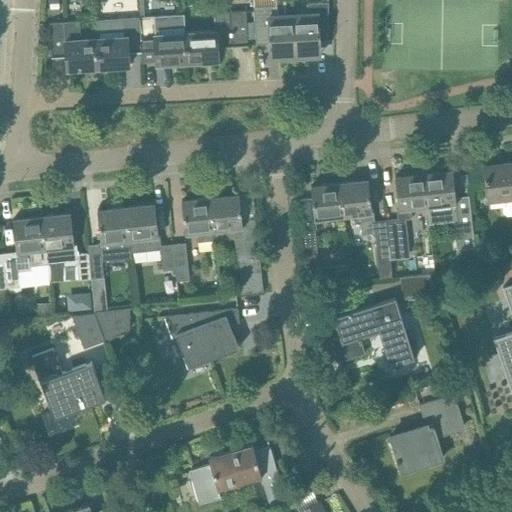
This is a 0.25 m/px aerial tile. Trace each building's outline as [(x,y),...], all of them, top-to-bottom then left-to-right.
[(57,0),(48,0),(49,8),(57,8),(58,8),(57,0)] [(306,15),(291,16),(295,55),(311,54),(311,50),(321,49),(320,41),(326,40),(326,41),(327,41),(328,1),(305,3),(306,15)] [(295,55),(291,16),(276,17),(276,5),(253,6),(255,45),(257,45),(257,44),(268,44),(269,57),(295,55)] [(185,32),(187,62),(190,62),(190,65),(200,64),(200,61),(218,60),(217,47),(247,45),(245,10),(214,12),(215,30),(185,32)] [(140,52),(141,61),(155,60),(156,64),(174,63),(174,66),(184,65),(184,62),(187,62),(185,32),(184,14),(138,17),(140,52)] [(138,17),(94,20),(95,38),(97,68),(100,68),(100,71),(110,70),(110,67),(129,66),(128,53),(140,52),(138,17)] [(97,68),(95,38),(80,39),(79,21),(49,23),(51,57),(66,57),(66,70),(84,69),(84,72),(94,71),(94,68),(97,68)] [(232,47),(229,60),(241,63),(244,50),(232,47)] [(511,164),(485,167),(485,166),(483,166),(487,198),(511,195),(511,164)] [(468,195),(455,197),(452,169),(423,173),(427,207),(428,217),(458,214),(459,227),(453,228),(456,250),(474,248),(468,195)] [(411,209),(427,207),(423,173),(395,176),(398,208),(396,209),(397,219),(385,220),(388,246),(406,244),(403,220),(412,219),(411,209)] [(339,182),(342,216),(359,214),(361,235),(374,233),(376,247),(388,246),(385,220),(374,221),(373,211),(371,212),(367,179),(339,182)] [(315,219),(342,216),(339,182),(310,185),(312,197),(298,199),(304,254),(317,253),(314,230),(316,230),(315,219)] [(242,227),(241,219),(238,193),(209,197),(214,230),(242,227)] [(215,240),(214,230),(209,197),(181,200),(185,234),(197,232),(198,242),(215,240)] [(131,252),(161,249),(161,245),(160,235),(158,235),(154,203),(126,206),(131,252)] [(100,252),(88,253),(91,278),(104,277),(102,261),(132,258),(131,252),(126,206),(97,209),(101,242),(99,243),(99,244),(100,252)] [(41,215),(47,264),(63,262),(63,266),(77,265),(79,280),(91,278),(88,253),(77,254),(76,244),(73,244),(70,212),(41,215)] [(31,266),(47,264),(41,215),(13,219),(16,251),(15,251),(15,252),(3,253),(7,288),(20,287),(18,271),(31,270),(31,266)] [(241,294),(263,291),(255,217),(241,219),(242,227),(214,230),(215,240),(235,238),(241,294)] [(173,244),(175,269),(177,281),(189,279),(185,242),(173,244)] [(161,249),(163,270),(175,269),(173,244),(161,245),(161,249)] [(432,274),(401,277),(404,299),(439,295),(432,274)] [(511,283),(502,286),(506,298),(510,297),(511,301),(511,330),(493,336),(511,393),(511,283)] [(68,296),(69,310),(91,308),(89,294),(68,296)] [(340,337),(330,340),(337,362),(365,353),(360,337),(379,331),(390,366),(395,364),(414,358),(396,297),(352,310),(333,316),(340,337)] [(50,312),(49,302),(38,303),(38,313),(50,312)] [(93,311),(94,314),(104,341),(130,331),(129,307),(93,311)] [(237,308),(188,314),(164,316),(165,318),(172,337),(176,335),(188,367),(238,348),(230,325),(239,322),(237,308)] [(104,341),(94,314),(73,322),(83,349),(104,341)] [(92,363),(62,374),(59,367),(63,366),(61,361),(57,362),(53,350),(33,358),(55,416),(104,398),(92,363)] [(436,434),(464,426),(454,396),(422,406),(427,424),(389,436),(400,470),(443,457),(436,434)] [(142,403),(129,408),(137,428),(149,423),(142,403)] [(217,489),(261,476),(265,489),(271,510),(286,503),(281,484),(269,444),(253,448),(252,445),(208,458),(210,463),(189,470),(199,504),(220,497),(217,489)] [(299,511),(323,511),(319,502),(299,511)]
